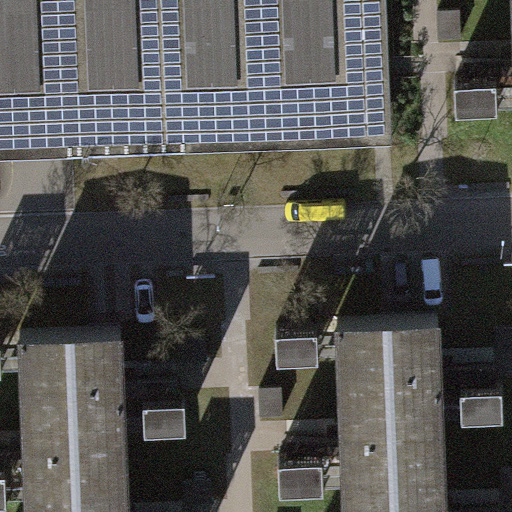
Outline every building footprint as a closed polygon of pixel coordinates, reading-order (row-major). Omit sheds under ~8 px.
[(0,0),(0,156),(39,155),(74,153),(392,140),(385,0),(0,0)] [(439,511),(431,313),(385,315),(331,317),(337,511),(439,511)] [(122,511),(115,323),(91,324),(67,325),(12,328),(19,511),(122,511)] [(320,353),(317,325),(276,329),(279,357),(320,353)] [(504,412),(505,384),(462,383),(462,412),(504,412)] [(184,395),(143,398),(145,426),(186,423),(184,395)]
